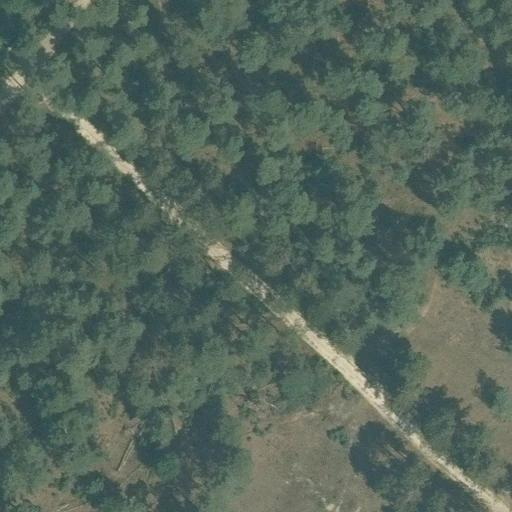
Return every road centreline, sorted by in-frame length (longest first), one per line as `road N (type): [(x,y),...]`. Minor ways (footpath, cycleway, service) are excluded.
road 1 (track): [(3,41),(505,511)]
road 2 (track): [(248,511),(55,181),(19,89),(17,54)]
